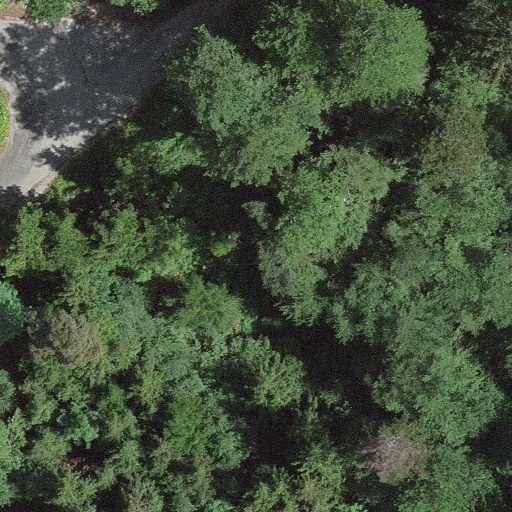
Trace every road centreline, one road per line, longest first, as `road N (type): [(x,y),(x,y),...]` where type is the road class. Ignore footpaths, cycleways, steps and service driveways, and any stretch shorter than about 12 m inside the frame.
road 1 (unclassified): [(0,200),(121,94),(50,59),(0,51)]
road 2 (track): [(121,94),(225,0)]
